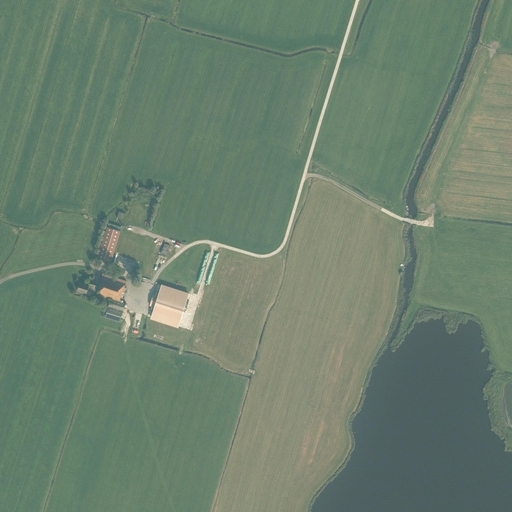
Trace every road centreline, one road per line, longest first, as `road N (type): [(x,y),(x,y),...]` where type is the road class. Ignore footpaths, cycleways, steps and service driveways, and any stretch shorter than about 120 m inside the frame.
road 1 (track): [(92,266),(148,280),(196,242),(267,256),(282,246),(310,175),(400,218),(431,223),(509,0)]
road 2 (track): [(304,176),(357,0)]
